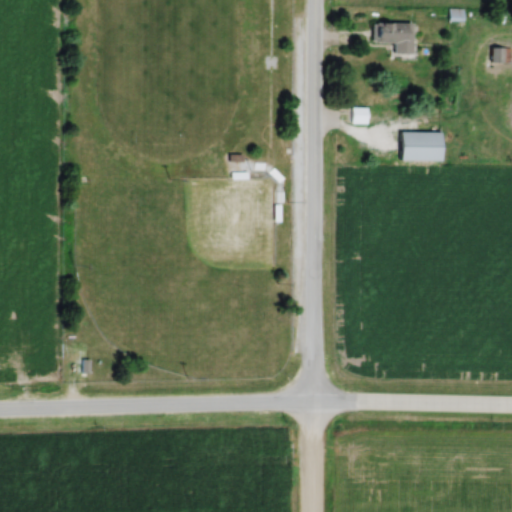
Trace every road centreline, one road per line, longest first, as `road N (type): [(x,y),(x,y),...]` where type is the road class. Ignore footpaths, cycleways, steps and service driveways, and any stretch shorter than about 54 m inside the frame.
road 1 (tertiary): [(309,401),(312,0)]
road 2 (tertiary): [(0,409),(309,401)]
road 3 (residential): [(309,401),(511,405)]
